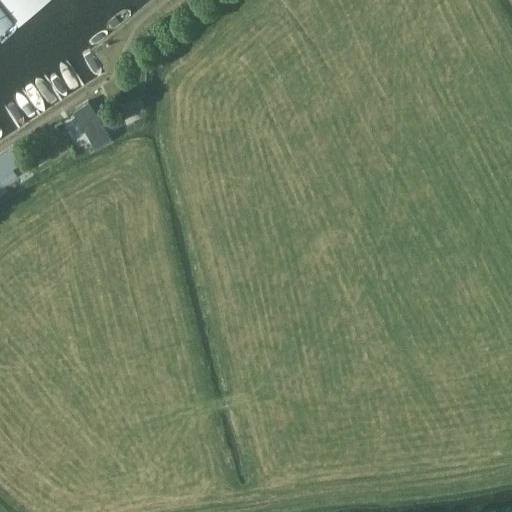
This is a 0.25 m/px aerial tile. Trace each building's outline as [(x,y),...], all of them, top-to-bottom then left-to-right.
[(0,0),(0,17),(7,26),(18,16),(2,0),(0,0)] [(53,88),(20,110),(27,122),(61,99),(53,88)] [(75,104),(97,143),(113,134),(91,95),(75,104)] [(62,116),(75,150),(92,144),(79,110),(62,116)] [(0,175),(3,180),(23,169),(10,145),(0,150),(0,175)]
